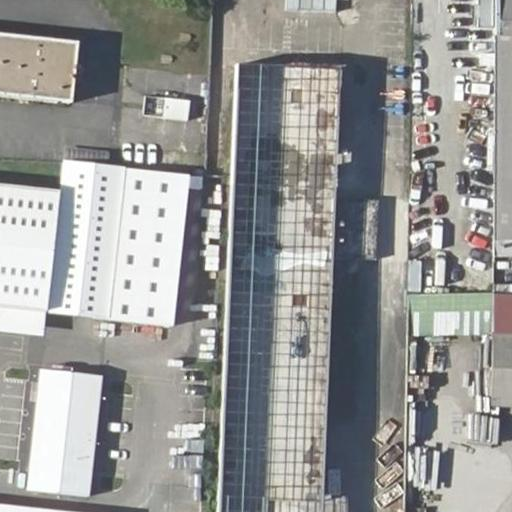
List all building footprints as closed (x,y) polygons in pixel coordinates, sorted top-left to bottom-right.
[(511,0),(494,0),(495,19),(493,241),(511,241),(511,0)] [(0,32),(0,93),(67,100),(74,41),(0,32)] [(235,63),(213,511),(317,511),(330,254),(374,256),(376,197),(332,194),(338,68),(235,63)] [(144,97),(142,117),(190,121),(191,100),(144,97)] [(107,316),(121,168),(60,160),(60,164),(57,190),(0,184),(0,304),(46,310),(107,316)] [(121,168),(107,316),(169,322),(183,174),(121,168)] [(511,241),(493,241),(493,258),(511,258),(511,241)] [(494,295),(408,293),(408,333),(492,335),(493,300),(494,295)] [(511,300),(493,300),(492,335),(511,335),(511,300)] [(46,310),(0,304),(0,328),(45,332),(46,310)] [(511,406),(511,335),(492,335),(491,406),(511,406)] [(37,366),(28,491),(94,496),(103,371),(37,366)] [(471,440),(501,441),(502,414),(471,413),(471,440)] [(0,485),(25,488),(27,472),(0,469),(0,485)]
